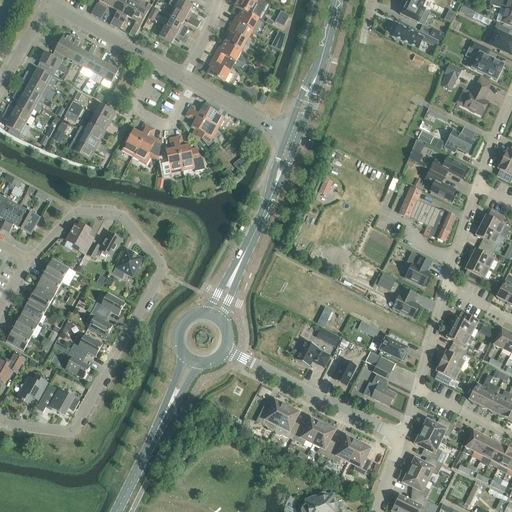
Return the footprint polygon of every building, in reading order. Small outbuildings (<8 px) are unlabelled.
[(95,0),(98,1),(91,15),(96,18),(105,0),(95,0)] [(108,7),(113,10),(117,0),(105,0),(96,18),(101,20),(108,7)] [(117,12),(110,25),(115,28),(129,2),(129,0),(117,0),(113,10),(117,12)] [(138,0),(129,0),(129,2),(115,28),(119,31),(127,17),(131,20),(141,2),(138,0)] [(198,17),(189,12),(192,6),(184,1),(180,0),(171,0),(168,6),(195,21),(198,17)] [(241,11),(242,11),(250,16),(251,16),(257,19),(265,3),(258,0),(236,0),(238,1),(234,7),(241,11)] [(403,0),(403,1),(403,2),(404,2),(421,10),(422,9),(425,0),(434,0),(436,1),(436,0),(403,0),(403,1),(403,0)] [(456,11),(459,5),(449,0),(448,0),(446,6),(456,11)] [(511,0),(490,0),(489,5),(501,9),(496,21),(511,26),(511,0)] [(136,22),(129,36),(134,39),(148,12),(150,8),(144,4),(144,3),(141,2),(131,20),(136,22)] [(403,2),(399,12),(401,13),(400,15),(401,16),(424,27),(430,13),(422,9),(421,10),(404,2),(403,2)] [(169,19),(182,26),(188,29),(189,29),(182,25),(185,19),(187,21),(187,22),(187,23),(198,29),(200,24),(195,21),(168,6),(166,11),(171,14),(169,19)] [(157,13),(153,11),(148,20),(152,22),(157,13)] [(231,25),(249,35),(252,30),(253,30),(258,20),(257,19),(251,16),(250,16),(242,11),(241,11),(238,17),(236,16),(231,25)] [(281,13),(275,23),(284,28),(289,18),(281,13)] [(188,29),(182,26),(169,19),(164,28),(185,40),(187,36),(185,35),(188,29)] [(247,40),(249,35),(231,25),(226,35),(228,36),(225,42),(241,51),(247,40)] [(511,39),(507,37),(510,31),(497,25),(493,31),(496,33),(490,46),(511,56),(511,53),(511,39)] [(417,49),(421,41),(435,48),(438,42),(430,38),(413,29),(411,33),(399,27),(394,37),(417,49)] [(183,43),(185,40),(164,28),(159,37),(171,44),(174,39),(183,43)] [(443,35),(433,30),(430,36),(440,41),(443,35)] [(63,36),(54,52),(52,55),(57,58),(56,60),(61,63),(64,58),(75,38),(70,35),(68,39),(63,36)] [(77,43),(79,40),(75,38),(64,58),(73,63),(80,50),(80,51),(83,46),(77,43)] [(235,62),(241,51),(225,42),(221,49),(219,48),(214,57),(232,67),(235,62)] [(467,67),(496,81),(504,66),(487,58),(490,51),(472,42),(469,49),(474,52),(467,67)] [(89,56),(88,55),(80,51),(80,50),(73,63),(83,68),(89,56)] [(88,55),(89,56),(83,68),(92,73),(99,61),(91,57),(93,53),(90,51),(88,55)] [(44,53),(41,60),(58,69),(61,63),(56,60),(44,53)] [(424,60),(415,56),(412,61),(421,66),(424,60)] [(229,71),(232,67),(214,57),(209,66),(211,68),(207,74),(223,83),(230,72),(229,71)] [(37,67),(54,76),(56,72),(56,73),(58,69),(41,60),(39,63),(37,67)] [(108,66),(106,65),(99,61),(92,73),(89,79),(98,84),(101,79),(108,66)] [(106,65),(108,66),(101,79),(111,84),(118,71),(110,67),(112,63),(109,61),(106,65)] [(460,70),(449,64),(443,74),(445,74),(440,85),(450,90),(460,70)] [(56,80),(51,78),(37,70),(33,76),(27,72),(25,76),(46,88),(50,90),(56,80)] [(477,81),(486,86),(490,80),(481,75),(477,81)] [(29,83),(26,89),(41,97),(45,100),(50,90),(46,88),(25,76),(23,80),(29,83)] [(455,103),(463,107),(481,116),(488,103),(483,100),(488,91),(476,85),(471,94),(462,90),(455,103)] [(45,100),(41,97),(26,89),(23,95),(16,91),(14,95),(40,109),(45,100)] [(14,95),(12,99),(19,102),(16,108),(30,116),(33,111),(38,114),(41,110),(40,109),(14,95)] [(262,95),(258,102),(263,105),(267,98),(262,95)] [(206,102),(204,106),(212,110),(211,111),(217,114),(219,109),(214,106),(206,102)] [(68,111),(77,116),(82,108),(72,103),(68,111)] [(100,105),(94,114),(110,123),(115,113),(100,105)] [(54,113),(60,116),(64,109),(58,106),(54,113)] [(191,107),(188,112),(218,129),(224,118),(217,114),(211,111),(212,110),(204,106),(200,112),(191,107)] [(13,114),(6,110),(6,111),(4,114),(25,125),(30,116),(16,108),(13,114)] [(67,112),(64,117),(70,120),(73,115),(67,112)] [(188,112),(185,117),(195,122),(191,128),(194,130),(191,135),(204,141),(206,144),(206,145),(208,147),(214,141),(213,139),(218,129),(188,112)] [(20,135),(25,125),(4,114),(2,117),(8,121),(5,127),(20,135)] [(94,114),(89,124),(105,133),(110,123),(94,114)] [(438,114),(436,118),(446,123),(448,119),(438,114)] [(227,122),(233,125),(236,120),(230,116),(227,122)] [(55,117),(50,127),(54,129),(59,119),(55,117)] [(62,123),(58,129),(63,132),(67,125),(62,123)] [(100,142),(105,133),(89,124),(87,129),(81,125),(78,130),(100,142)] [(129,138),(122,151),(132,157),(149,127),(144,124),(139,133),(133,130),(128,138),(129,138)] [(149,127),(132,157),(139,161),(138,162),(145,166),(150,157),(158,162),(161,143),(150,137),(154,130),(149,127)] [(454,147),(467,154),(474,142),(471,140),(475,133),(464,128),(460,135),(453,131),(444,148),(452,152),(454,147)] [(58,130),(53,138),(60,142),(64,134),(58,130)] [(94,151),(100,142),(78,130),(73,140),(94,151)] [(256,142),(261,133),(256,130),(251,139),(256,142)] [(426,143),(430,135),(421,131),(417,139),(426,143)] [(39,143),(44,146),(49,138),(44,135),(39,143)] [(183,147),(181,137),(175,138),(182,172),(193,169),(194,172),(204,170),(202,159),(199,160),(197,149),(191,150),(190,146),(183,147)] [(169,139),(172,150),(165,151),(167,160),(168,160),(171,174),(182,172),(175,138),(169,139)] [(89,161),(94,151),(73,140),(68,149),(89,161)] [(440,152),(445,143),(439,140),(434,149),(440,152)] [(55,149),(49,146),(46,151),(52,154),(55,149)] [(511,151),(511,152),(507,150),(502,160),(511,164),(511,151)] [(412,151),(408,160),(414,164),(418,165),(423,157),(420,155),(412,151)] [(435,161),(430,171),(444,178),(447,172),(461,180),(467,168),(447,158),(443,165),(435,161)] [(405,165),(406,165),(412,168),(414,164),(408,160),(405,165)] [(497,170),(502,172),(499,178),(510,184),(511,179),(511,164),(502,160),(497,170)] [(222,174),(227,180),(233,175),(228,169),(222,174)] [(444,178),(430,171),(425,181),(433,185),(430,192),(450,202),(455,191),(441,184),(444,178)] [(325,179),(319,193),(326,196),(332,183),(325,179)] [(35,190),(30,187),(27,193),(32,196),(35,190)] [(444,243),(455,218),(417,201),(421,192),(410,188),(399,214),(432,229),(429,236),(444,243)] [(41,194),(38,199),(45,203),(48,198),(41,194)] [(1,229),(5,231),(19,207),(7,200),(0,213),(0,218),(5,222),(1,229)] [(13,226),(21,230),(30,213),(19,207),(5,231),(9,233),(13,226)] [(40,219),(30,213),(21,230),(30,236),(40,219)] [(499,236),(504,226),(501,224),(504,218),(493,213),(490,218),(485,216),(480,226),(499,236)] [(74,225),(66,241),(74,246),(72,249),(85,255),(94,239),(87,236),(90,230),(79,224),(78,227),(74,225)] [(480,226),(475,236),(485,241),(482,247),(493,252),(496,246),(494,245),(499,236),(480,226)] [(100,247),(94,244),(87,256),(94,260),(96,256),(99,258),(102,253),(112,258),(121,240),(108,233),(100,247)] [(482,247),(479,252),(475,250),(470,260),(489,270),(494,260),(490,258),(493,252),(482,247)] [(143,259),(125,250),(112,274),(121,279),(124,274),(132,279),(143,259)] [(424,270),(428,262),(412,254),(407,263),(412,265),(405,279),(423,288),(430,274),(427,272),(424,270)] [(52,259),(47,268),(45,267),(42,272),(61,283),(69,269),(52,259)] [(469,272),(466,278),(477,284),(480,278),(484,280),(489,270),(470,260),(465,270),(469,272)] [(54,297),(61,283),(42,272),(39,278),(41,279),(36,287),(54,297)] [(382,275),(381,276),(379,282),(389,287),(391,288),(395,281),(382,275)] [(506,303),(511,291),(511,278),(507,276),(496,298),(506,303)] [(83,278),(79,285),(85,289),(89,282),(83,278)] [(114,281),(107,278),(104,284),(110,287),(114,281)] [(494,281),(490,290),(495,292),(500,283),(494,281)] [(46,311),(54,297),(36,287),(32,295),(29,294),(26,300),(46,311)] [(393,309),(412,319),(419,306),(412,302),(416,296),(404,290),(400,297),(399,296),(398,297),(396,298),(395,299),(393,303),(392,305),(393,307),(393,309)] [(96,304),(93,309),(106,316),(108,311),(118,316),(125,304),(107,294),(100,306),(96,304)] [(26,306),(21,315),(38,324),(46,311),(26,300),(23,305),(26,306)] [(103,321),(106,316),(93,309),(91,314),(90,315),(94,317),(88,328),(106,338),(113,326),(103,321)] [(456,318),(451,328),(470,338),(475,328),(472,326),(475,320),(463,314),(460,320),(456,318)] [(31,338),(38,324),(21,315),(16,323),(14,322),(11,327),(31,338)] [(324,327),(326,322),(320,318),(317,324),(324,327)] [(68,322),(64,329),(69,332),(73,325),(68,322)] [(491,337),(495,329),(484,325),(481,332),(491,337)] [(366,333),(374,338),(378,330),(369,326),(366,333)] [(5,343),(23,352),(31,338),(11,327),(8,333),(10,334),(5,343)] [(456,343),(453,349),(464,354),(467,348),(465,347),(470,338),(451,328),(446,338),(456,343)] [(510,334),(501,329),(493,346),(502,350),(510,334)] [(382,340),(386,332),(381,330),(377,338),(382,340)] [(335,348),(339,339),(327,333),(323,342),(335,348)] [(502,350),(511,354),(511,351),(511,334),(510,334),(502,350)] [(86,352),(95,357),(102,345),(84,335),(78,347),(74,345),(71,350),(83,357),(86,352)] [(49,348),(53,341),(48,338),(44,346),(45,346),(49,348)] [(403,362),(407,354),(405,354),(407,349),(385,339),(379,351),(401,362),(401,361),(403,362)] [(57,342),(53,348),(61,353),(64,347),(57,342)] [(304,342),(295,360),(309,367),(312,361),(315,363),(315,364),(324,368),(329,357),(317,351),(318,349),(304,342)] [(441,362),(459,372),(464,362),(461,360),(464,354),(453,349),(450,354),(446,352),(441,362)] [(65,370),(83,379),(90,367),(80,362),(83,357),(71,350),(66,358),(68,362),(69,362),(65,370)] [(387,380),(391,371),(381,366),(377,364),(380,358),(370,353),(365,363),(375,368),(373,373),(376,375),(387,380)] [(0,360),(0,380),(4,383),(13,368),(19,371),(25,360),(14,355),(10,363),(1,359),(0,360)] [(343,361),(334,380),(346,386),(355,368),(343,361)] [(459,372),(441,362),(436,372),(440,374),(437,380),(448,386),(455,389),(458,384),(454,382),(459,372)] [(468,400),(478,405),(489,384),(491,379),(492,378),(488,375),(482,387),(476,384),(468,400)] [(376,388),(371,399),(388,408),(395,395),(387,390),(385,385),(387,381),(376,376),(371,385),(376,388)] [(21,390),(16,399),(27,405),(32,398),(38,401),(48,384),(36,378),(34,381),(28,378),(24,385),(20,386),(21,390)] [(466,386),(471,388),(475,380),(471,378),(466,386)] [(478,405),(488,410),(496,394),(499,389),(489,384),(478,405)] [(46,406),(64,416),(68,409),(74,412),(79,402),(49,385),(36,410),(43,413),(46,406)] [(496,394),(488,410),(497,415),(508,393),(504,391),(501,397),(496,394)] [(497,415),(507,420),(511,410),(511,402),(510,401),(511,397),(511,395),(508,393),(497,415)] [(274,432),(286,407),(282,405),(283,403),(277,400),(276,402),(274,401),(268,414),(262,411),(256,422),(267,428),(268,431),(271,433),(274,432)] [(279,437),(282,436),(292,441),(298,429),(292,426),(299,413),(297,413),(298,411),(292,408),(291,409),(286,407),(274,432),(275,432),(276,435),(279,437)] [(305,441),(312,445),(322,425),(318,423),(319,421),(313,418),(312,420),(310,419),(304,432),(298,429),(292,441),(303,446),(305,441)] [(440,442),(444,435),(448,437),(454,426),(442,420),(439,427),(426,420),(426,422),(424,421),(421,427),(423,428),(420,433),(440,442)] [(242,423),(239,429),(247,433),(250,427),(242,423)] [(320,449),(318,453),(328,459),(334,447),(328,444),(334,431),(333,431),(333,429),(327,426),(327,427),(322,425),(312,445),(320,449)] [(471,457),(474,453),(482,436),(473,432),(462,453),(471,457)] [(440,442),(420,433),(418,437),(417,436),(414,442),(415,443),(414,445),(427,451),(424,457),(429,460),(430,459),(436,463),(436,462),(441,452),(437,450),(440,442)] [(341,459),(348,463),(358,443),(354,441),(354,439),(348,436),(348,438),(346,437),(340,450),(334,447),(328,459),(338,464),(341,459)] [(482,436),(474,453),(471,457),(480,462),(482,457),(490,441),(482,436)] [(482,457),(491,461),(499,445),(490,441),(482,457)] [(358,443),(348,463),(356,467),(353,471),(364,477),(370,465),(364,462),(370,449),(368,449),(369,447),(363,444),(362,445),(358,443)] [(497,469),(499,466),(508,449),(499,445),(491,461),(489,465),(497,469)] [(505,475),(508,470),(511,461),(511,451),(508,449),(499,466),(497,469),(497,471),(505,475)] [(410,467),(408,471),(428,481),(433,472),(437,475),(442,465),(436,462),(436,463),(430,459),(429,460),(427,465),(414,459),(413,461),(412,460),(409,466),(410,467)] [(416,498),(424,501),(429,491),(425,489),(428,481),(408,471),(406,476),(404,475),(401,481),(403,482),(402,483),(415,490),(412,496),(414,497),(416,498)] [(481,490),(474,487),(464,505),(472,509),(481,490)] [(335,511),(335,508),(337,506),(336,503),(333,497),(331,495),(324,493),(323,493),(321,494),(320,495),(320,497),(315,498),(314,500),(308,501),(307,503),(307,504),(305,505),(303,506),(302,508),(301,510),(301,511),(335,511)] [(391,511),(392,511),(424,511),(429,503),(424,501),(416,498),(414,497),(411,502),(399,496),(391,511)]
